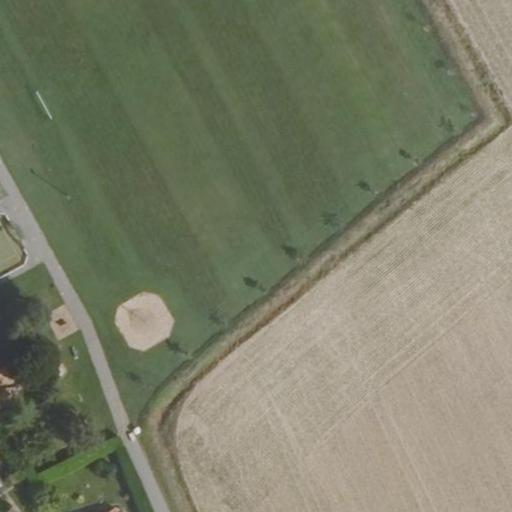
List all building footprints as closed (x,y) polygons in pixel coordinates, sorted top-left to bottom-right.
[(327,0),(336,20),(358,10),(353,0),(327,0)] [(214,25),(189,36),(202,64),(227,54),(214,25)] [(59,37),(31,49),(44,77),(72,65),(59,37)] [(411,58),(432,49),(427,38),(406,48),(411,58)] [(295,74),(306,102),(336,91),(325,62),(295,74)] [(420,75),(434,103),(461,89),(447,62),(420,75)] [(264,97),(278,126),(307,112),(292,83),(264,97)] [(397,85),(369,101),(386,131),(414,115),(397,85)] [(79,150),(107,141),(97,111),(69,121),(79,150)] [(263,125),(236,140),(251,167),(278,153),(263,125)] [(288,141),(301,169),(328,156),(315,128),(288,141)] [(375,155),(349,171),(366,198),(392,181),(375,155)] [(227,185),(200,198),(215,226),(242,213),(227,185)] [(77,218),(98,206),(92,195),(71,206),(77,218)] [(319,207),(295,228),(315,251),(339,230),(319,207)] [(160,223),(176,252),(203,237),(187,209),(160,223)] [(235,227),(242,245),(257,240),(251,221),(235,227)] [(142,225),(114,237),(127,265),(155,252),(142,225)] [(92,226),(66,238),(77,261),(103,250),(92,226)] [(293,251),(275,269),(283,276),(301,258),(293,251)] [(150,272),(161,300),(188,289),(177,262),(150,272)] [(245,301),(265,290),(251,267),(232,279),(245,301)] [(205,305),(180,325),(201,350),(226,330),(205,305)] [(156,394),(181,371),(172,362),(148,385),(156,394)]
